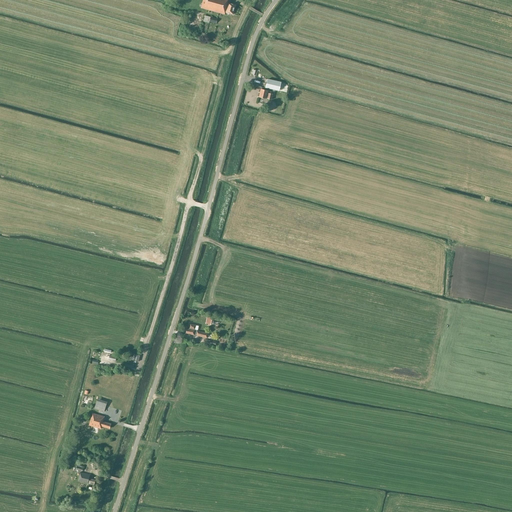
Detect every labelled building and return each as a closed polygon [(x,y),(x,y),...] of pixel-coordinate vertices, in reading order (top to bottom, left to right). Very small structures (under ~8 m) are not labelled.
[(224,12),(233,14),(236,5),(227,2),(227,0),(202,0),(201,8),(224,14),(224,12)] [(277,26),(286,16),(282,13),(274,23),(277,26)] [(281,82),(267,79),(265,88),(267,88),(275,90),(279,91),(281,82)] [(272,94),(266,93),(267,91),(260,89),(259,97),(265,98),(265,99),(271,100),(272,94)] [(205,324),(210,325),(211,324),(216,325),(217,322),(211,321),(212,317),(206,316),(205,324)] [(185,333),(193,335),(193,336),(195,337),(196,335),(207,338),(208,333),(196,331),(194,331),(195,325),(190,324),(189,329),(186,329),(185,333)] [(116,356),(110,355),(110,354),(103,352),(102,357),(106,357),(107,357),(109,357),(108,359),(115,361),(116,356)] [(89,407),(91,401),(84,398),(82,405),(89,407)] [(106,403),(97,400),(94,409),(104,412),(106,403)] [(101,426),(109,428),(110,424),(102,421),(104,417),(92,413),(89,425),(100,429),(101,426)]
